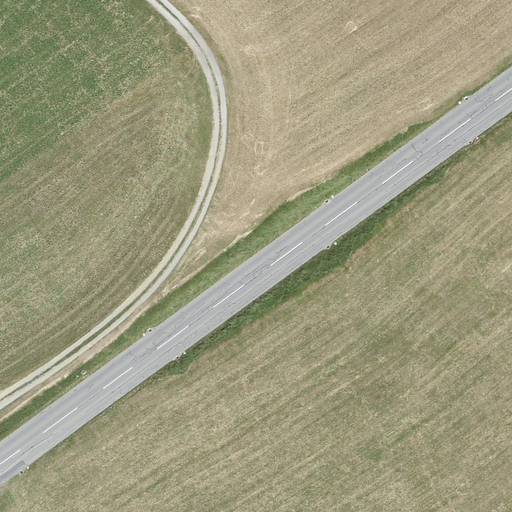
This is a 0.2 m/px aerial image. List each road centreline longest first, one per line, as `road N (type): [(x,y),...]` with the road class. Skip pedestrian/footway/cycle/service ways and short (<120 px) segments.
road 1 (secondary): [(0,463),(511,94)]
road 2 (track): [(0,400),(119,311),(171,252),(208,184),(217,121),(206,65),(150,0)]
